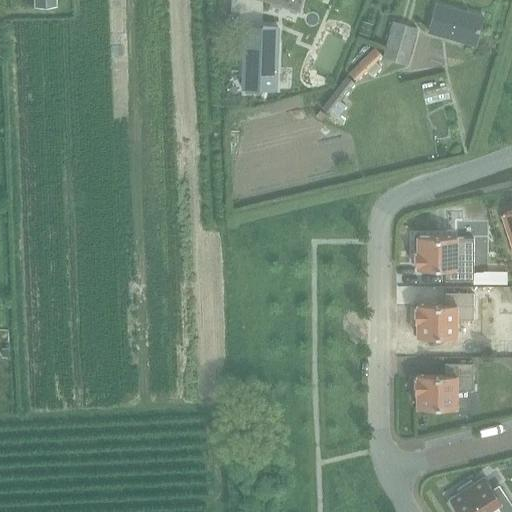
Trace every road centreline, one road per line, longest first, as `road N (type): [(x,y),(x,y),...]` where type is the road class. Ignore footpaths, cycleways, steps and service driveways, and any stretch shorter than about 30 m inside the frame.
road 1 (residential): [(511,158),(400,200),(380,223),(375,412),(388,474)]
road 2 (residential): [(511,435),(388,474)]
